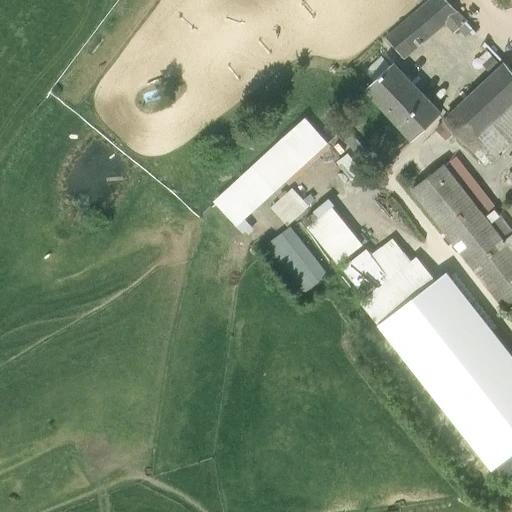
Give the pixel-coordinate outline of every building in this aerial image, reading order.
[(466,24),(444,0),(429,0),(386,40),(402,58),(404,61),(445,24),(454,35),(466,24)] [(441,118),(396,67),(365,94),(410,145),(441,118)] [(511,74),(506,67),(443,123),(468,150),(511,110),(511,74)] [(511,145),(511,110),(468,150),(485,169),(511,145)] [(253,169),(214,204),(235,230),(276,194),(253,169)] [(511,240),(506,246),(444,169),(410,196),(504,314),(511,307),(511,240)] [(287,185),(266,206),(284,225),(306,204),(287,185)] [(314,216),(304,224),(338,268),(363,249),(333,211),(319,222),(314,216)] [(328,279),(292,229),(263,249),(299,300),(328,279)] [(367,254),(343,272),(365,300),(360,304),(381,331),(438,287),(418,261),(412,265),(394,241),(371,259),(367,254)] [(511,359),(448,279),(438,287),(381,331),(490,469),(511,451),(511,359)] [(511,451),(490,469),(504,488),(511,481),(511,451)]
